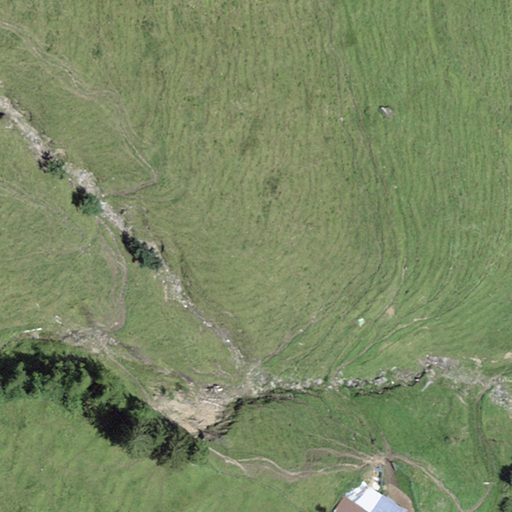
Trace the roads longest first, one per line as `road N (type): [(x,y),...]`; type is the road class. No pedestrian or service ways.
road 1 (track): [(493,511),(497,493),(477,407),(493,372),(511,362)]
road 2 (track): [(511,133),(445,45),(436,0)]
